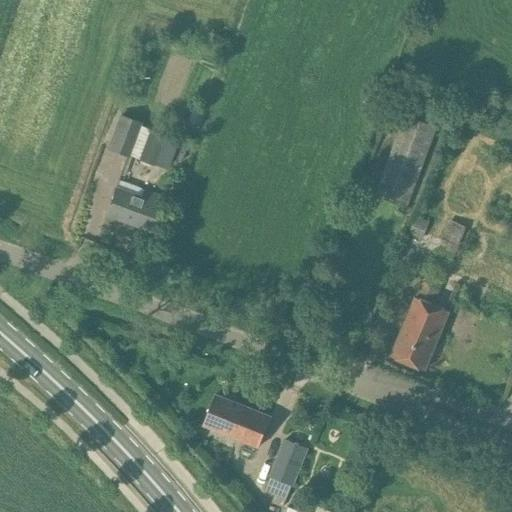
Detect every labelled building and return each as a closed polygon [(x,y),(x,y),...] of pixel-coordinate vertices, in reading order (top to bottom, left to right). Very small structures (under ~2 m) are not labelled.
[(386,85),(372,80),(363,102),(377,107),(386,85)] [(142,123),(119,114),(106,149),(129,158),(142,123)] [(436,127),(406,116),(375,197),(405,209),(436,127)] [(139,159),(167,169),(177,142),(149,131),(139,159)] [(511,160),(471,145),(461,171),(495,184),(486,206),(508,215),(511,205),(511,160)] [(140,200),(114,191),(106,214),(149,230),(159,200),(142,193),(140,200)] [(429,222),(416,216),(408,235),(421,240),(429,222)] [(467,228),(450,220),(432,260),(449,268),(467,228)] [(443,281),(426,274),(415,300),(414,300),(391,356),(424,370),(448,314),(432,307),(443,281)] [(271,416),(215,394),(203,424),(259,447),(271,416)] [(265,490),(287,499),(307,448),(285,439),(265,490)]
